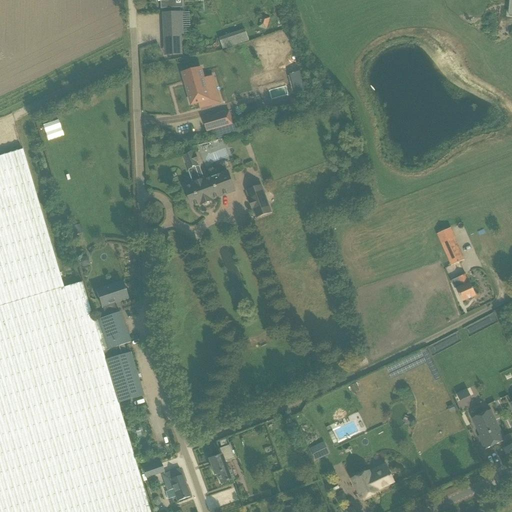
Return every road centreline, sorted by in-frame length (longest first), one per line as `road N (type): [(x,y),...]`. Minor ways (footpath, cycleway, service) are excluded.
road 1 (unclassified): [(205,511),(148,338),(133,0)]
road 2 (track): [(182,449),(511,301)]
